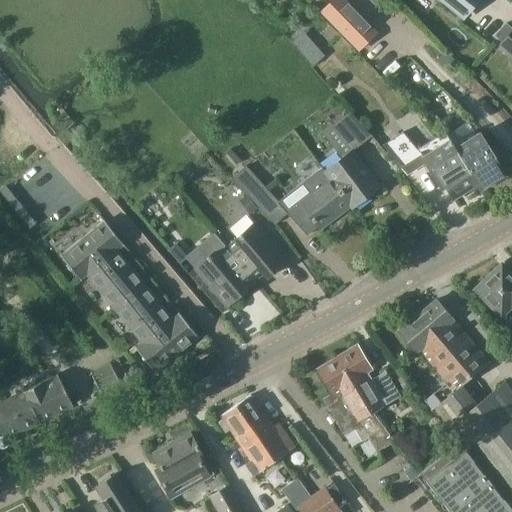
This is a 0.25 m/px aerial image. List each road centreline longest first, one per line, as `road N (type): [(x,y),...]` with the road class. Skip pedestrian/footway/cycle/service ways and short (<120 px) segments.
road 1 (tertiary): [(242,368),(511,223)]
road 2 (tertiary): [(0,485),(242,368)]
road 3 (residential): [(75,170),(242,368)]
road 4 (unknown): [(429,268),(511,365)]
